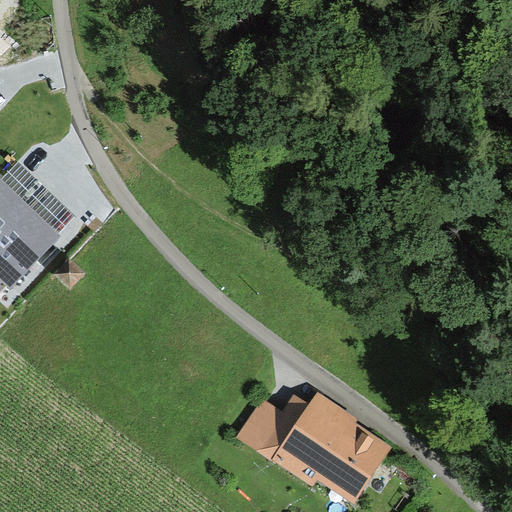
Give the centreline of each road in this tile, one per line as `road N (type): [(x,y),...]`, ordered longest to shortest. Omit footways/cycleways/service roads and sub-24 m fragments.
road 1 (residential): [(486,511),(411,443),(224,303),(139,217),(80,116),(60,0)]
road 2 (track): [(511,357),(265,240),(181,188),(115,127),(84,81),(71,83)]
